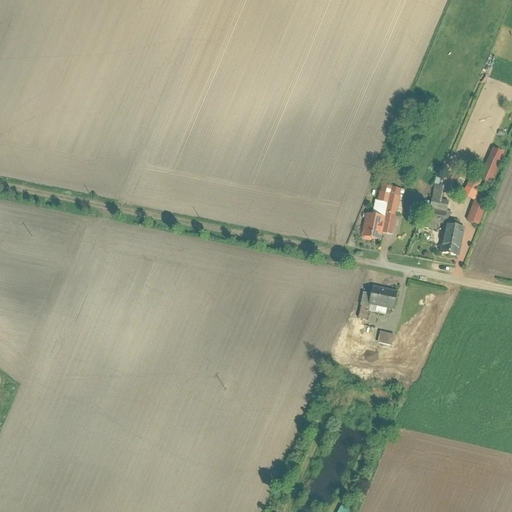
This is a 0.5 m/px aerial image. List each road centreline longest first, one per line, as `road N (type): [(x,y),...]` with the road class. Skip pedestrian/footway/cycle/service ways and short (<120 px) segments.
road 1 (track): [(0,181),(343,254)]
road 2 (unclassified): [(343,254),(511,289)]
